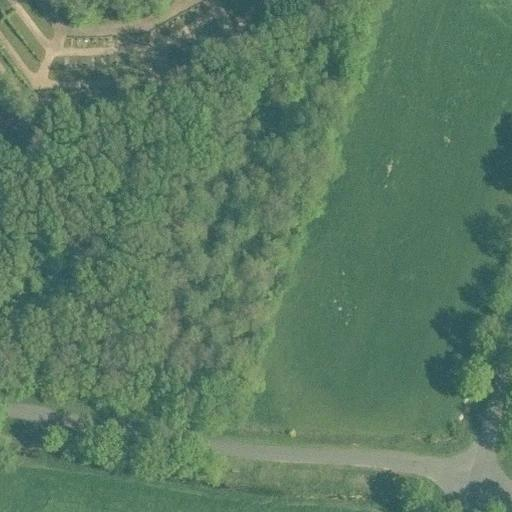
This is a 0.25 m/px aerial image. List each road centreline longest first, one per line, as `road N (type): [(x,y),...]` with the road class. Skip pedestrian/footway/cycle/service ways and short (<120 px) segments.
road 1 (unclassified): [(0,410),(275,457),(413,467),(474,483)]
road 2 (tertiary): [(474,483),(511,359)]
